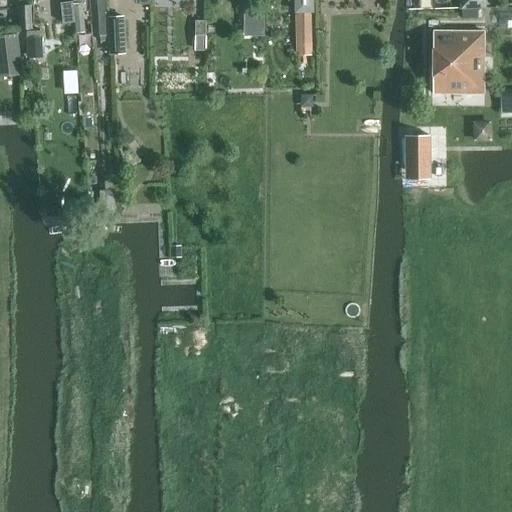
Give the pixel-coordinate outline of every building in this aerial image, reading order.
[(96,0),(99,35),(109,35),(108,17),(107,0),(96,0)] [(294,0),(295,10),(307,10),(310,10),(310,0),(294,0)] [(461,0),(461,8),(485,8),(484,0),(461,0)] [(59,2),(61,22),(73,21),(71,1),(59,2)] [(83,32),(83,25),(80,2),(71,4),(74,33),(83,32)] [(31,28),(30,4),(21,5),(22,28),(31,28)] [(265,8),(245,8),(245,22),(265,22),(265,8)] [(311,56),(310,15),(295,16),(296,57),(311,56)] [(109,35),(110,42),(110,52),(129,52),(127,16),(108,17),(109,35)] [(205,21),(195,21),(195,35),(205,35),(205,21)] [(483,31),(468,31),(432,31),(432,92),(484,92),(483,31)] [(0,76),(21,74),(16,33),(0,35),(0,76)] [(41,35),(27,35),(27,55),(43,55),(43,35),(41,35)] [(511,90),(501,91),(502,115),(511,114),(511,90)] [(312,94),(300,94),(300,106),(307,106),(312,102),(312,94)] [(489,138),(489,117),(473,118),(473,138),(489,138)] [(431,180),(430,135),(405,135),(406,181),(431,180)] [(108,190),(110,217),(119,217),(117,189),(108,190)] [(99,190),(102,218),(110,217),(108,190),(99,190)] [(173,246),(171,246),(171,258),(181,258),(181,246),(173,246)]
